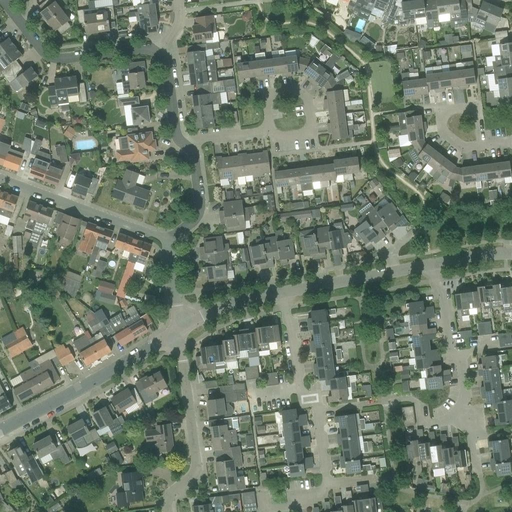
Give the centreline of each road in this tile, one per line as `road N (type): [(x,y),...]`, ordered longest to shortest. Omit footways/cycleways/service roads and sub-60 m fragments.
road 1 (residential): [(0,427),(178,326)]
road 2 (residential): [(168,511),(167,500),(197,467),(178,326)]
road 3 (residential): [(158,52),(57,59),(1,0)]
road 4 (residential): [(167,242),(0,179)]
road 5 (residential): [(457,417),(464,397),(459,362),(450,354),(434,264)]
road 6 (residential): [(283,293),(429,265)]
road 7 (residential): [(481,120),(466,105),(439,108),(441,131),(462,148),(511,141)]
